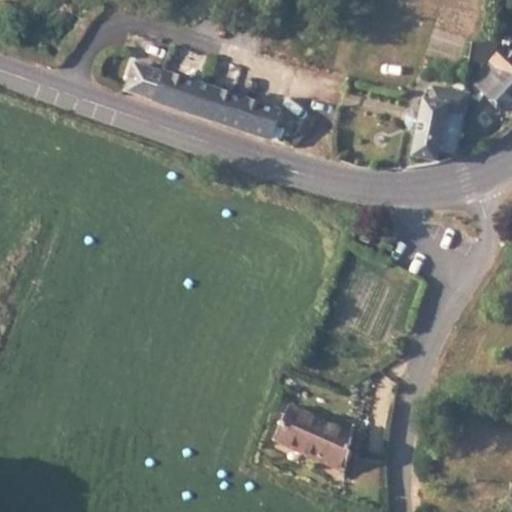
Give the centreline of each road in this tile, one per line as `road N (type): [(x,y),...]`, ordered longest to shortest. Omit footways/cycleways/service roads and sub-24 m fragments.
road 1 (secondary): [(0,63),(332,175),(392,187)]
road 2 (residential): [(455,289),(425,359),(404,465),(405,511)]
road 3 (residential): [(455,289),(485,248),(490,199),(483,175)]
road 4 (residential): [(392,187),(455,289)]
